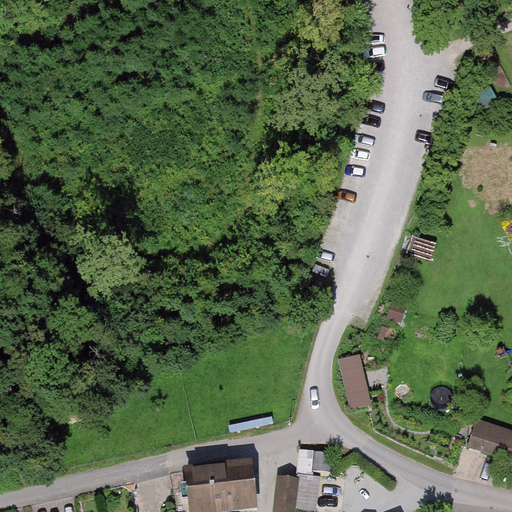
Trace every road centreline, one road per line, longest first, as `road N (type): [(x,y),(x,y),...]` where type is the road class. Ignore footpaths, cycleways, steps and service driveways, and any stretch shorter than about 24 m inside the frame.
road 1 (residential): [(0,497),(328,422)]
road 2 (residential): [(511,499),(436,486),(328,422)]
